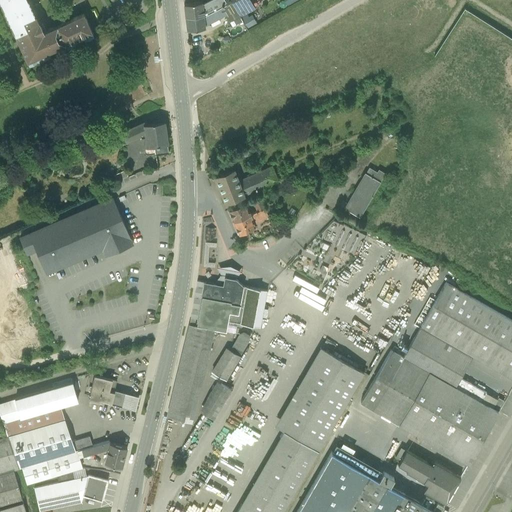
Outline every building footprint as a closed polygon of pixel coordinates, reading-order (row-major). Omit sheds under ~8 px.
[(0,0),(0,4),(13,32),(14,32),(15,34),(40,23),(29,0),(0,0)] [(202,2),(184,4),(186,17),(205,15),(222,6),(227,3),(225,0),(208,0),(202,4),(202,2)] [(248,0),(233,0),(231,1),(236,10),(250,3),(248,0)] [(240,16),(236,10),(231,1),(227,3),(222,6),(226,14),(225,14),(229,21),(240,16)] [(205,15),(186,17),(187,30),(205,28),(205,24),(207,24),(225,14),(226,14),(222,6),(205,15)] [(250,11),(240,16),(248,31),(259,26),(250,11)] [(71,22),(45,34),(40,23),(15,34),(27,61),(28,61),(29,64),(50,55),(48,51),(58,47),(60,50),(75,43),(74,40),(83,35),(85,39),(93,35),(84,13),(70,19),(71,22)] [(164,122),(145,124),(144,123),(135,127),(139,136),(142,134),(143,145),(147,145),(148,146),(154,145),(155,155),(168,153),(167,144),(164,122)] [(135,127),(122,133),(126,141),(139,136),(135,127)] [(105,140),(95,145),(99,154),(110,149),(105,140)] [(272,166),(238,181),(233,170),(216,177),(225,202),(235,198),(237,198),(241,197),(242,195),(243,196),(278,180),(277,176),(272,166)] [(378,173),(370,168),(366,174),(380,182),(385,174),(379,170),(378,173)] [(366,173),(345,209),(360,218),(380,182),(366,174),(366,173)] [(113,198),(29,233),(46,273),(101,250),(103,254),(131,242),(113,198)] [(261,198),(253,201),(257,212),(265,209),(261,198)] [(245,203),(229,210),(233,222),(250,215),(245,203)] [(250,215),(233,222),(238,234),(255,227),(253,222),(267,215),(265,209),(257,212),(250,215)] [(453,276),(441,269),(437,276),(448,283),(453,276)] [(223,285),(204,281),(199,307),(209,309),(211,297),(231,301),(229,311),(229,312),(238,313),(243,286),(236,279),(225,277),(223,285)] [(197,280),(189,324),(196,325),(199,307),(204,281),(197,280)] [(511,320),(446,282),(420,326),(472,356),(511,378),(511,320)] [(267,290),(243,286),(238,313),(229,312),(228,321),(260,327),(267,290)] [(209,309),(199,307),(196,325),(189,324),(187,333),(203,338),(201,348),(209,350),(214,328),(226,330),(228,321),(229,312),(229,311),(231,301),(211,297),(209,309)] [(472,356),(420,326),(403,356),(420,366),(425,357),(460,377),(472,356)] [(243,332),(239,334),(230,349),(240,355),(249,340),(249,335),(243,332)] [(187,333),(167,415),(184,420),(201,348),(203,338),(187,333)] [(230,349),(225,347),(211,370),(225,379),(240,355),(230,349)] [(276,425),(285,430),(329,352),(321,347),(276,425)] [(192,422),(209,350),(201,348),(184,420),(192,422)] [(403,356),(391,349),(360,402),(468,464),(498,411),(492,408),(481,401),(420,366),(403,356)] [(282,511),(364,371),(329,352),(285,430),(293,434),(248,511),(282,511)] [(244,357),(240,355),(225,379),(230,382),(244,357)] [(460,377),(425,357),(420,366),(481,401),(486,392),(460,377)] [(117,380),(100,375),(93,380),(92,386),(114,392),(115,389),(117,380)] [(53,388),(15,399),(15,400),(0,404),(0,413),(3,422),(60,405),(78,400),(71,378),(52,383),(53,388)] [(221,383),(203,412),(213,418),(231,389),(221,383)] [(114,392),(92,386),(89,399),(100,401),(100,399),(105,400),(111,402),(114,392)] [(129,393),(115,389),(114,392),(111,402),(105,400),(100,399),(100,401),(125,408),(129,393)] [(498,397),(492,408),(498,411),(503,400),(498,397)] [(60,405),(3,422),(8,436),(8,437),(64,420),(60,405)] [(64,420),(8,437),(19,467),(22,467),(75,451),(72,442),(64,420)] [(237,511),(248,511),(293,434),(285,430),(237,511)] [(8,436),(0,438),(0,511),(26,511),(14,469),(19,467),(8,437),(8,436)] [(88,437),(72,442),(75,451),(81,449),(91,446),(88,437)] [(91,446),(81,449),(83,455),(108,448),(104,462),(121,467),(127,447),(110,442),(109,441),(91,446)] [(75,451),(22,467),(27,484),(57,475),(72,470),(82,467),(78,457),(83,455),(81,449),(75,451)] [(460,477),(434,462),(432,465),(406,450),(398,464),(407,469),(406,471),(428,484),(423,491),(445,503),(460,477)] [(379,479),(331,452),(296,511),(436,511),(389,485),(394,477),(383,471),(379,479)] [(72,470),(57,475),(58,482),(74,479),(72,470)] [(108,480),(88,475),(88,476),(83,495),(83,496),(97,499),(97,498),(102,495),(103,495),(108,480)] [(58,482),(34,488),(39,511),(81,502),(83,496),(83,495),(88,476),(74,479),(58,482)]
